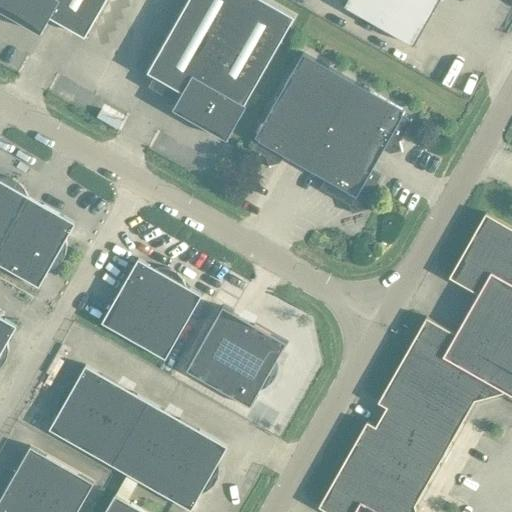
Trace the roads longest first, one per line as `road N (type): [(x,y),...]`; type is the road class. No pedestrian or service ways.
road 1 (unclassified): [(385,323),(0,105)]
road 2 (unclassified): [(385,323),(511,98)]
road 3 (unclassified): [(278,511),(385,323)]
